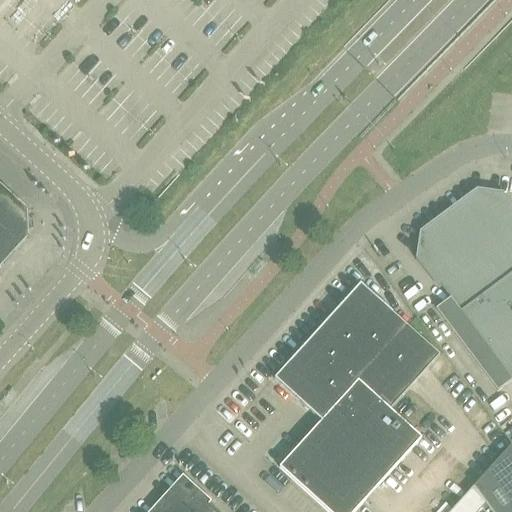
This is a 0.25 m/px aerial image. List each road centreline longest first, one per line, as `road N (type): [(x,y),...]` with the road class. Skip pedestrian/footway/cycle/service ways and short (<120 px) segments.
road 1 (tertiary): [(10,511),(250,229),(472,0)]
road 2 (unclassified): [(97,511),(353,231),(443,160),(472,146),(511,143)]
road 3 (tertiary): [(226,196),(0,461)]
road 4 (tertiary): [(416,0),(226,196)]
road 5 (unclassified): [(94,221),(80,272),(0,356)]
road 6 (unclassified): [(226,196),(200,203),(153,239),(94,221)]
road 7 (unclassified): [(94,221),(77,194),(0,124)]
